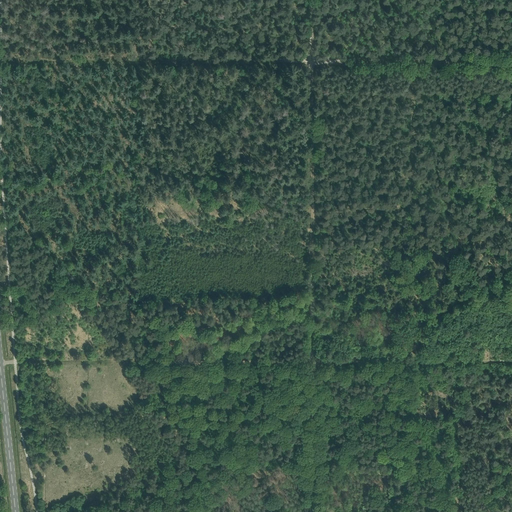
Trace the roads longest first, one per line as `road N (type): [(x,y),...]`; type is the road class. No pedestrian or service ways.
road 1 (track): [(311,362),(0,361)]
road 2 (track): [(511,362),(311,362)]
road 3 (track): [(146,60),(311,61)]
road 4 (track): [(311,362),(311,209)]
road 5 (track): [(311,511),(311,362)]
road 6 (primary): [(16,511),(0,363)]
road 7 (track): [(311,209),(311,61)]
road 8 (track): [(0,60),(146,60)]
